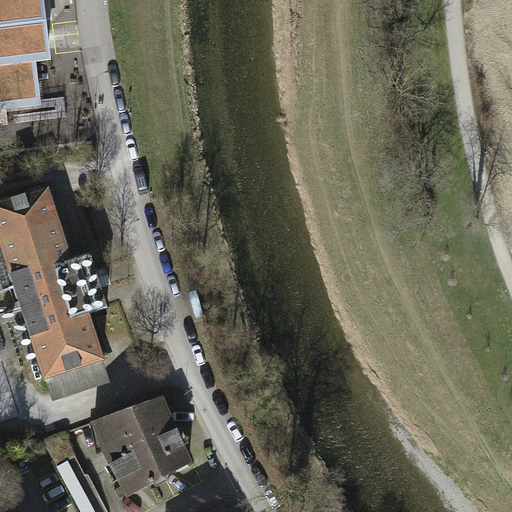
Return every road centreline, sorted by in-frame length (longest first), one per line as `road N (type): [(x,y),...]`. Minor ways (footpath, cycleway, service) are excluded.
road 1 (residential): [(90,0),(137,216),(189,372),(269,511)]
road 2 (track): [(511,273),(455,74),(449,0)]
